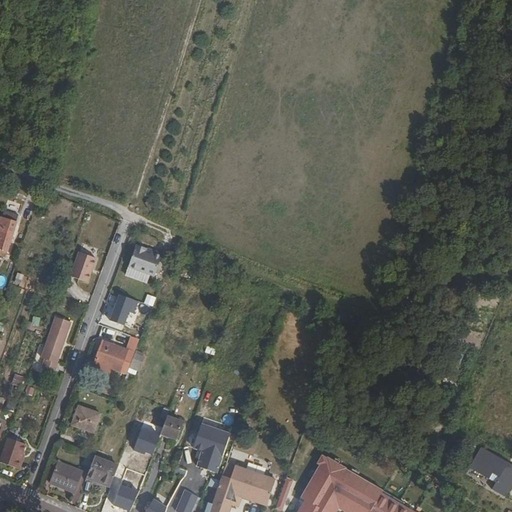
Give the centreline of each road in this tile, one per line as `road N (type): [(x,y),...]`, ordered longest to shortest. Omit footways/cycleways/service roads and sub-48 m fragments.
road 1 (track): [(0,163),(114,208),(297,305),(338,313),(472,282),(511,286)]
road 2 (residential): [(25,499),(128,215)]
road 3 (track): [(128,215),(193,0)]
